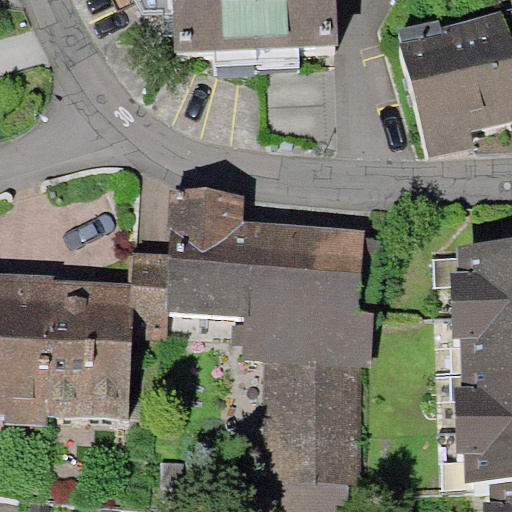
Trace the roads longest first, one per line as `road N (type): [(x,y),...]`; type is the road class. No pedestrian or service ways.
road 1 (residential): [(112,113),(158,149),(207,165),(349,178),(511,178)]
road 2 (residential): [(51,0),(112,113)]
